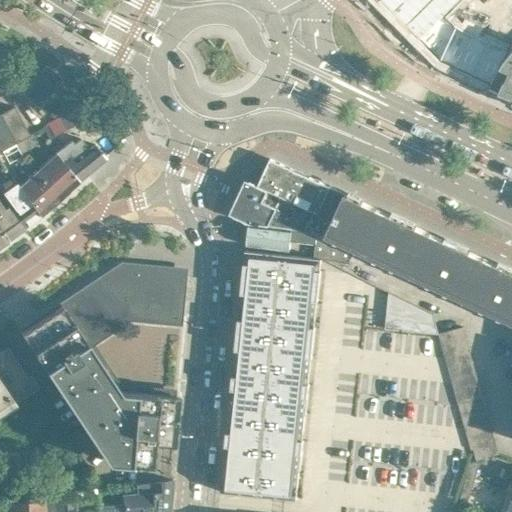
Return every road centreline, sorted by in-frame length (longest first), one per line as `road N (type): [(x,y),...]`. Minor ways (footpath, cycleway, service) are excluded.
road 1 (residential): [(190,511),(210,276),(183,197)]
road 2 (secondary): [(356,138),(511,211)]
road 3 (secondary): [(511,162),(357,90)]
road 4 (secondary): [(38,0),(157,77)]
road 5 (secondary): [(222,133),(288,121),(356,138)]
